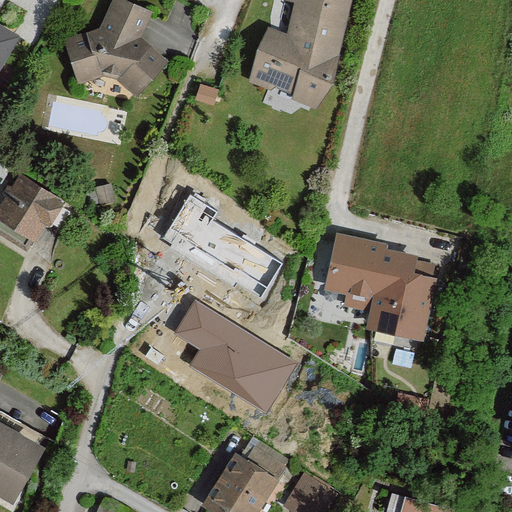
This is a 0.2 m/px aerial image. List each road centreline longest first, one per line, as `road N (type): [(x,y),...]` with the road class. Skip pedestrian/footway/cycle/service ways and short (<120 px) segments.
road 1 (residential): [(387,0),(336,220)]
road 2 (residential): [(68,511),(112,344)]
